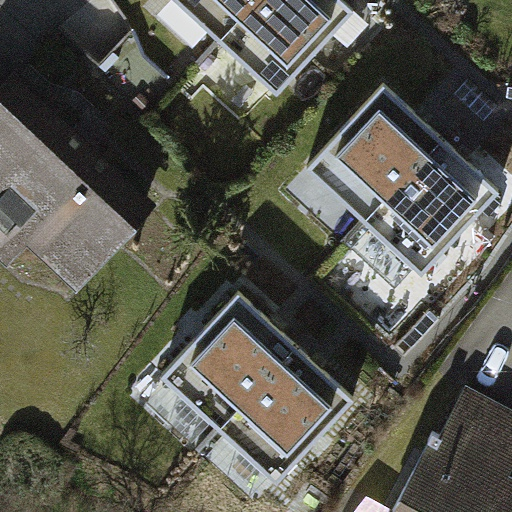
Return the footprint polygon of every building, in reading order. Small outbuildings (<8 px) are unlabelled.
[(175,0),(215,37),(249,0),(175,0)] [(274,91),(353,6),(346,0),(249,0),(215,37),(274,91)] [(154,213),(12,79),(0,91),(0,267),(8,274),(27,253),(74,297),(154,213)] [(362,217),(438,132),(380,81),(304,166),(362,217)] [(419,268),(495,183),(438,132),(362,217),(419,268)] [(211,442),(298,348),(235,291),(149,385),(211,442)] [(274,500),(361,405),(298,348),(211,442),(274,500)] [(511,511),(511,408),(457,381),(393,511),(511,511)]
